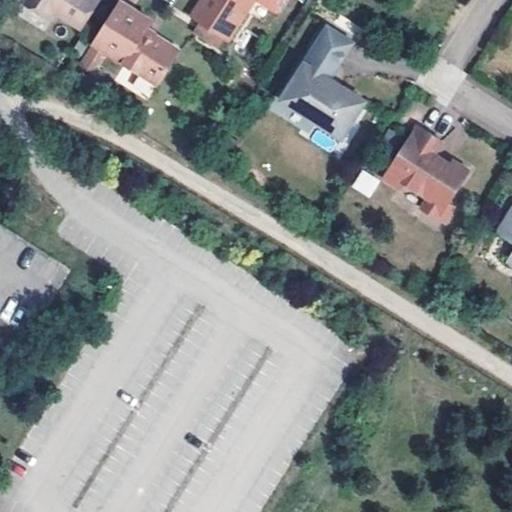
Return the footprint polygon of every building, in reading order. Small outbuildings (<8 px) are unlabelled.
[(23,0),(53,19),(56,14),(80,29),(99,0),(23,0)] [(203,0),(192,17),(200,22),(194,33),(216,47),(223,36),(229,40),(253,0),(255,0),(276,13),(282,12),(289,0),(203,0)] [(121,2),(94,43),(106,51),(158,84),(178,50),(153,34),(152,36),(149,35),(146,33),(153,22),(121,2)] [(330,27),(282,99),(341,139),(364,102),(331,79),(355,44),(330,27)] [(106,51),(94,43),(79,68),(90,75),(106,51)] [(108,55),(98,67),(144,102),(153,90),(108,55)] [(451,165),(434,155),(442,142),(417,127),(384,179),(398,189),(406,186),(428,200),(421,209),(444,224),(453,209),(447,205),(469,171),(453,161),(451,165)] [(351,186),(370,198),(381,179),(362,168),(351,186)] [(511,208),(502,225),(511,231),(511,251),(508,258),(511,260),(511,208)] [(511,231),(502,225),(498,231),(511,239),(511,231)]
